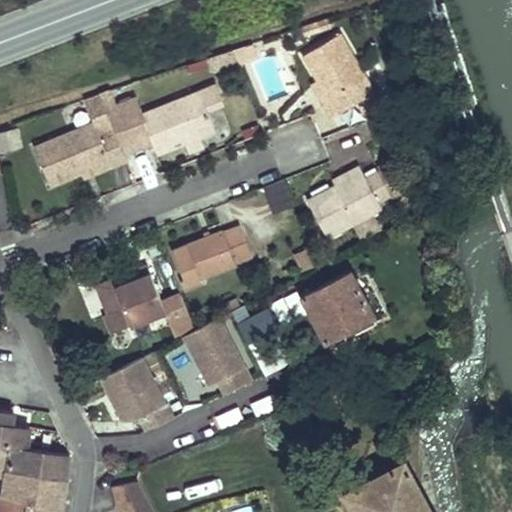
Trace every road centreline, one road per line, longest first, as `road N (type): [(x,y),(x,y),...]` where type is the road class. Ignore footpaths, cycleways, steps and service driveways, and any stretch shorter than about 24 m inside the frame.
road 1 (residential): [(301,139),(0,262)]
road 2 (residential): [(0,282),(92,437),(81,511)]
road 3 (secondary): [(0,43),(114,0)]
